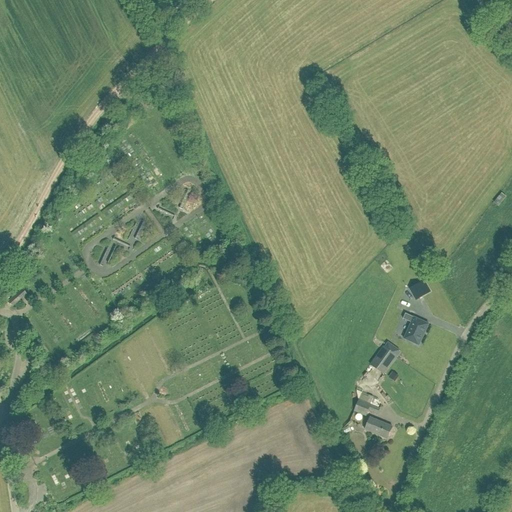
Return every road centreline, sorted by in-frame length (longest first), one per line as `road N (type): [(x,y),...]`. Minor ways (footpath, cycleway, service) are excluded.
road 1 (residential): [(0,269),(79,137),(164,42)]
road 2 (unclassified): [(392,511),(460,344),(511,278)]
